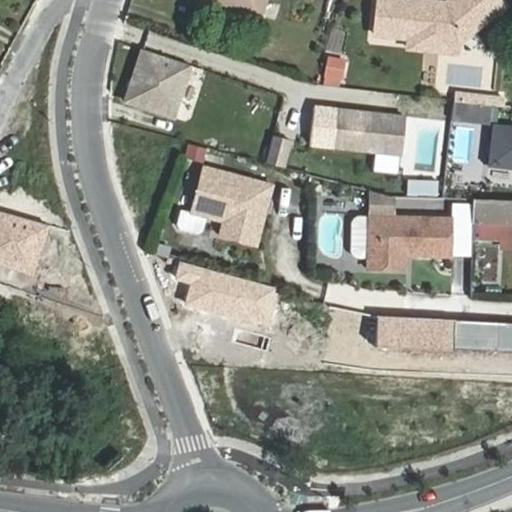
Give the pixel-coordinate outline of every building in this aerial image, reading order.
[(204,0),(259,18),(264,0),(204,0)] [(445,2),(425,0),(382,0),(378,32),(413,37),(415,26),(458,31),(462,29),(468,37),(507,6),(502,0),(454,0),(457,4),(452,8),(444,7),(445,2)] [(171,117),(189,65),(141,49),(124,101),(171,117)] [(492,105),(454,101),(452,121),(490,125),(492,105)] [(405,154),(409,117),(340,109),(335,147),(405,154)] [(511,128),(495,126),(490,166),(511,168),(511,128)] [(248,157),(265,162),(272,135),(255,131),(248,157)] [(289,140),(272,135),(265,162),(282,166),(289,140)] [(199,147),(181,143),(178,156),(195,161),(199,147)] [(257,181),(197,165),(185,211),(205,217),(217,220),(213,234),(250,243),(262,198),(253,196),(257,181)] [(266,183),(257,181),(253,196),(262,198),(266,183)] [(511,201),(474,200),(473,223),(511,224),(511,201)] [(201,231),(205,217),(185,211),(173,208),(170,223),(172,227),(197,234),(201,231)] [(370,216),(368,269),(405,270),(406,255),(406,250),(418,250),(418,255),(450,256),(452,218),(370,216)]
